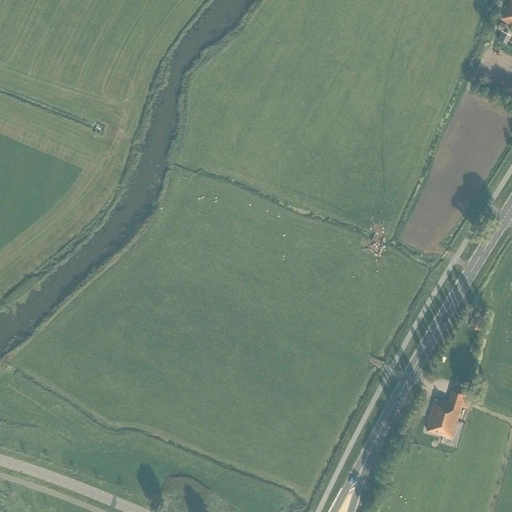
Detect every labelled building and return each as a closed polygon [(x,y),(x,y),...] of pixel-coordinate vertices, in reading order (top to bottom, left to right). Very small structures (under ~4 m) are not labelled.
[(511,0),(509,0),(501,15),(502,15),(500,19),(511,25),(511,0)] [(502,31),(506,25),(501,22),(497,29),(502,31)] [(484,319),(474,315),(470,328),(480,331),(484,319)] [(427,431),(443,436),(451,439),(461,407),(465,395),(451,391),(448,401),(443,400),(442,401),(435,399),(428,421),(429,422),(427,431)] [(470,396),(465,395),(461,407),(468,408),(470,396)]
